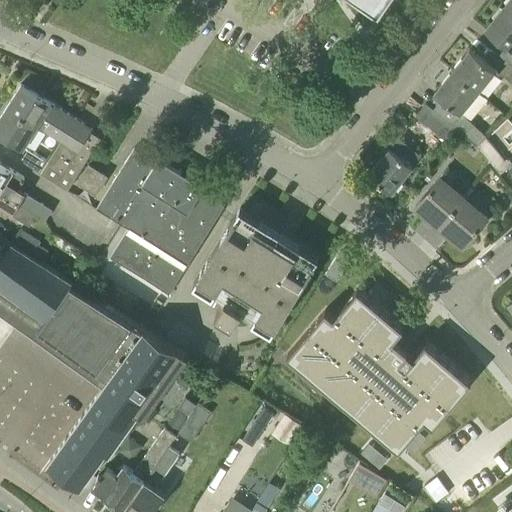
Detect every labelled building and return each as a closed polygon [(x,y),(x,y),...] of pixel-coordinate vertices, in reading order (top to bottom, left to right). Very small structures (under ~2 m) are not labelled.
[(361,0),(381,13),(389,0),(361,0)] [(509,61),(508,62),(511,64),(511,10),(506,5),(487,28),(507,45),(499,54),(509,61)] [(452,71),(478,92),(495,70),(470,49),(452,71)] [(511,64),(508,62),(500,72),(511,81),(511,64)] [(461,113),(478,92),(452,71),(435,92),(461,113)] [(42,172),(69,189),(84,165),(91,154),(101,137),(91,131),(93,128),(21,84),(8,106),(38,125),(45,115),(53,119),(46,129),(63,141),(50,161),(42,172)] [(449,123),(442,116),(426,103),(416,115),(439,135),(449,123)] [(38,125),(8,106),(0,117),(0,131),(24,147),(38,125)] [(478,146),(486,137),(486,136),(487,135),(465,115),(456,126),(477,145),(478,146)] [(406,160),(415,149),(399,136),(370,172),(368,170),(367,171),(391,191),(389,193),(390,194),(413,166),(406,160)] [(486,137),(478,146),(495,167),(506,159),(486,137)] [(158,161),(135,147),(98,207),(129,227),(111,256),(170,293),(226,204),(203,190),(207,184),(161,155),(158,161)] [(42,172),(50,161),(29,148),(21,159),(42,172)] [(0,191),(19,204),(36,215),(45,220),(52,209),(19,189),(26,178),(0,161),(0,191)] [(89,164),(81,177),(78,181),(97,193),(108,176),(89,164)] [(440,224),(462,199),(438,179),(416,205),(440,224)] [(0,206),(13,215),(19,204),(0,191),(0,206)] [(484,217),(462,199),(440,224),(463,244),(488,215),(487,213),(484,217)] [(29,225),(36,215),(19,204),(13,215),(29,225)] [(214,294),(216,290),(226,296),(216,311),(234,322),(241,311),(243,307),(255,315),(253,318),(273,331),(316,262),(320,255),(241,206),(237,213),(194,282),(214,294)] [(33,254),(39,243),(41,241),(22,229),(14,242),(33,254)] [(39,243),(33,254),(43,260),(49,250),(39,243)] [(0,311),(77,367),(84,358),(98,368),(102,362),(114,370),(50,460),(82,483),(108,451),(111,453),(135,419),(131,416),(134,411),(144,417),(189,353),(178,348),(12,244),(6,253),(0,248),(0,311)] [(342,250),(336,259),(347,265),(352,256),(342,250)] [(325,310),(287,355),(398,450),(424,420),(432,427),(470,382),(425,342),(413,357),(393,340),(402,328),(357,289),(333,317),(325,310)] [(184,395),(177,406),(188,414),(195,403),(184,395)] [(199,402),(179,431),(192,441),(213,411),(199,402)] [(254,445),(276,412),(265,405),(243,438),(254,445)] [(179,429),(188,416),(178,410),(170,423),(179,429)] [(289,445),(302,425),(285,414),(272,434),(289,445)] [(125,509),(170,444),(176,434),(165,426),(147,451),(134,470),(124,463),(117,473),(107,467),(101,475),(99,474),(97,476),(100,478),(94,486),(104,493),(103,494),(104,495),(105,499),(112,504),(113,504),(116,504),(125,509)] [(180,451),(170,444),(125,509),(128,511),(153,511),(154,511),(152,511),(166,492),(157,486),(180,451)] [(387,478),(373,470),(363,487),(377,496),(387,478)] [(437,476),(425,485),(436,501),(449,491),(437,476)] [(235,497),(224,511),(251,511),(271,481),(270,480),(252,508),(241,501),(235,497)] [(264,511),(280,487),(271,481),(251,511),(264,511)] [(403,498),(389,488),(382,500),(396,509),(403,498)] [(511,511),(511,500),(501,509),(503,511),(511,511)]
